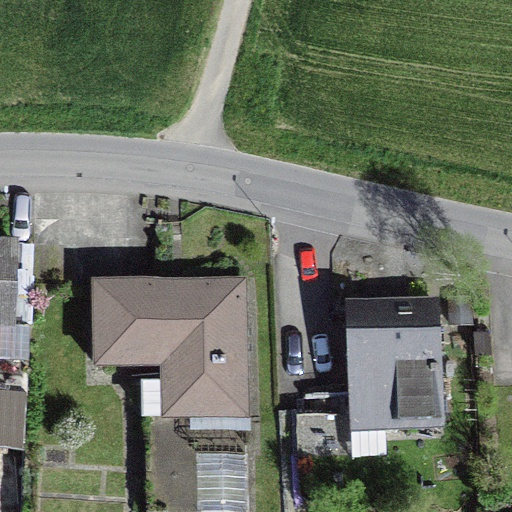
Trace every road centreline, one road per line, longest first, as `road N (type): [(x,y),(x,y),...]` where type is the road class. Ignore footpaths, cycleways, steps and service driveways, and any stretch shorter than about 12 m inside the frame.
road 1 (unclassified): [(511,231),(193,175),(0,159)]
road 2 (track): [(193,175),(234,0)]
